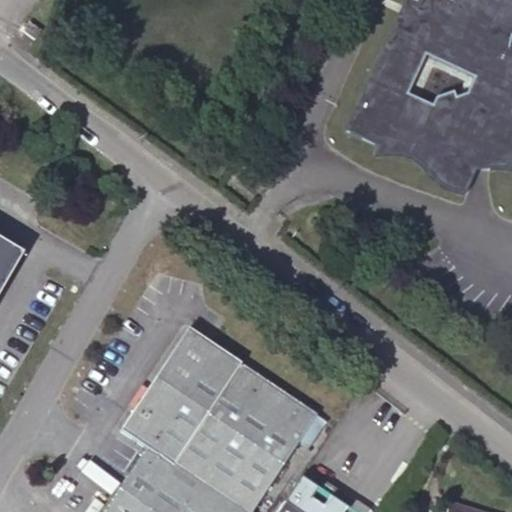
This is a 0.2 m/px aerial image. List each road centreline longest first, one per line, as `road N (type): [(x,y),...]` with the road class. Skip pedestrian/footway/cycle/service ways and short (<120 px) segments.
road 1 (residential): [(511,452),(0,51)]
road 2 (unknown): [(440,396),(351,511)]
